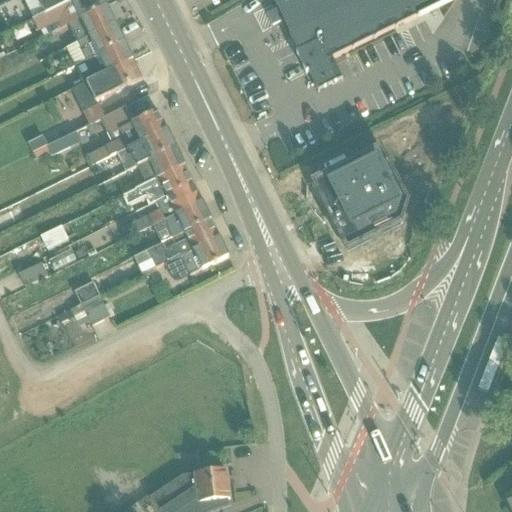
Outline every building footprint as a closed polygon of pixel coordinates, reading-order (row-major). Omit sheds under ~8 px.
[(75,0),(83,15),(111,2),(109,0),(75,0)] [(274,0),(319,92),(330,86),(342,80),(333,62),(459,0),(274,0)] [(83,15),(92,35),(120,22),(111,2),(83,15)] [(101,53),(129,40),(120,22),(92,35),(101,53)] [(101,53),(109,71),(137,58),(129,40),(101,53)] [(78,75),(101,68),(93,44),(71,51),(78,75)] [(119,92),(147,79),(137,58),(109,71),(119,92)] [(133,122),(143,141),(171,128),(162,108),(133,122)] [(54,163),(102,142),(95,128),(48,149),(54,163)] [(153,162),(181,148),(171,128),(143,141),(153,162)] [(99,154),(105,166),(126,157),(121,145),(99,154)] [(153,162),(161,178),(189,165),(181,148),(153,162)] [(169,196),(198,182),(189,165),(161,178),(169,196)] [(394,176),(322,210),(344,255),(401,227),(408,205),(394,176)] [(169,196),(179,215),(207,201),(198,182),(169,196)] [(188,234),(216,220),(207,201),(179,215),(188,234)] [(176,215),(135,225),(139,241),(180,231),(176,215)] [(188,234),(196,250),(224,237),(216,220),(188,234)] [(62,254),(83,242),(75,227),(53,238),(62,254)] [(205,269),(233,255),(224,237),(196,250),(205,269)] [(147,259),(157,279),(193,261),(183,241),(147,259)] [(48,249),(1,277),(8,287),(54,260),(48,249)] [(75,252),(61,259),(67,271),(81,264),(75,252)] [(54,265),(34,277),(41,288),(61,277),(54,265)] [(79,334),(125,319),(113,284),(88,292),(93,309),(73,316),(79,334)] [(158,511),(220,511),(231,507),(225,474),(182,478),(151,499),(158,511)]
